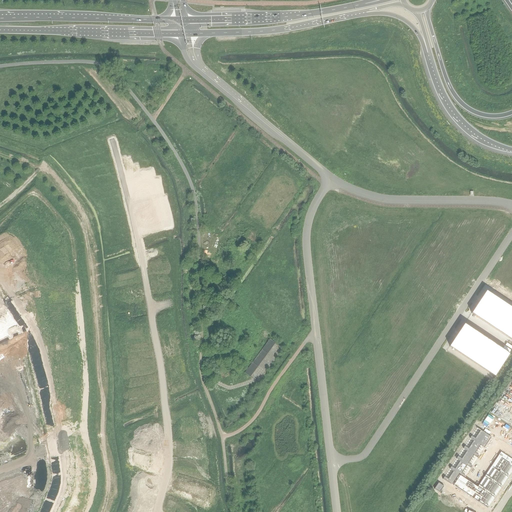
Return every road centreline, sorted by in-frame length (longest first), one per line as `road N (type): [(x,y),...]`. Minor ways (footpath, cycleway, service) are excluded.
road 1 (unclassified): [(315,326),(253,419),(221,437),(199,368),(196,212),(184,168),(105,67),(0,66)]
road 2 (unclassified): [(511,232),(369,449),(331,464)]
road 3 (track): [(151,326),(167,448),(157,511)]
road 4 (unclassified): [(330,177),(381,199),(511,204)]
road 5 (trunk): [(187,32),(284,27),(366,10)]
road 6 (trunk): [(364,5),(184,20)]
road 7 (trunk): [(0,28),(179,32)]
road 8 (unclassified): [(192,63),(330,177)]
road 9 (trunk): [(177,20),(0,18)]
road 10 (trunk): [(511,114),(482,116),(459,102),(426,8)]
road 11 (unclassified): [(330,177),(305,237),(315,326)]
road 12 (unclassified): [(315,326),(331,464)]
road 13 (motorway): [(429,51),(459,118),(511,150)]
